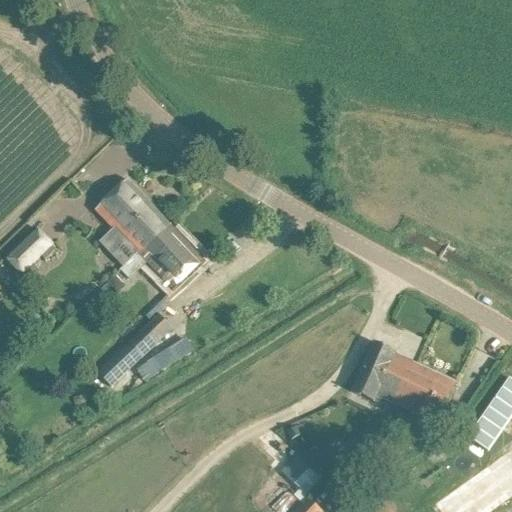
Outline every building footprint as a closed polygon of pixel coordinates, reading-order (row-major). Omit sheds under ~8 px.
[(170,225),(128,181),(113,194),(96,210),(140,255),(170,225)] [(183,239),(170,225),(140,255),(174,291),(204,262),(190,248),(182,240),(183,239)] [(39,230),(6,262),(22,278),(24,276),(27,279),(37,269),(34,266),(42,258),(45,261),(55,251),(53,248),(54,246),(39,230)] [(115,295),(126,286),(115,274),(96,291),(104,300),(113,292),(115,295)] [(172,330),(159,316),(98,374),(111,387),(172,330)] [(185,336),(154,357),(163,370),(194,349),(185,336)] [(455,383),(395,356),(396,352),(374,342),(352,393),(379,406),(382,401),(436,425),(455,383)] [(77,391),(36,417),(51,442),(93,416),(77,391)] [(511,456),(505,446),(411,511),(493,511),(508,502),(503,496),(511,490),(511,456)] [(297,453),(280,472),(307,497),(324,478),(297,453)] [(282,475),(259,496),(273,511),(294,511),(306,502),(282,475)] [(321,511),(308,501),(297,511),(321,511)]
